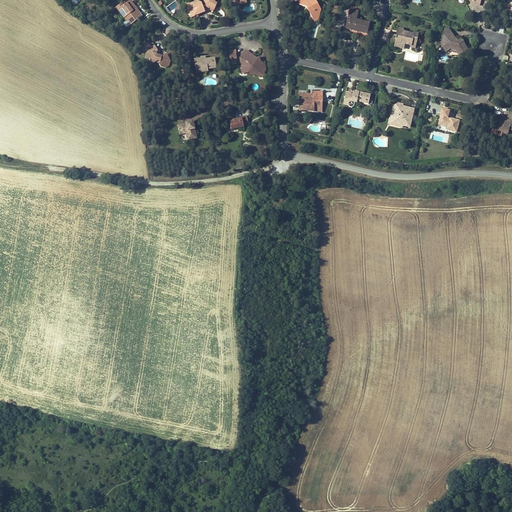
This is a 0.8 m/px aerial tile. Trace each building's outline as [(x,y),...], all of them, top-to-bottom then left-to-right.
[(135,6),(133,8),(130,4),(135,0),(134,0),(127,0),(125,2),(124,0),(116,6),(130,24),(142,15),(135,6)] [(195,0),(195,1),(189,4),(191,9),(193,8),(195,12),(199,10),(201,12),(206,10),(204,4),(206,3),(208,6),(209,7),(210,6),(215,8),(217,1),(215,0),(204,0),(205,0),(202,1),(201,1),(200,0),(195,0)] [(309,12),(313,18),(320,19),(322,8),(318,7),(319,5),(315,0),(299,0),(298,5),(310,8),(309,12)] [(191,9),(189,4),(186,5),(192,16),(201,12),(199,10),(195,12),(193,8),(191,9)] [(358,10),(348,8),(347,17),(350,18),(348,28),(367,32),(369,22),(357,19),(358,10)] [(404,42),(410,44),(413,33),(397,30),(396,36),(394,36),(393,39),(395,39),(394,43),(400,44),(401,42),(404,42)] [(450,33),(442,32),(441,38),(442,39),(437,42),(438,47),(440,46),(443,50),(449,47),(455,49),(457,53),(465,48),(459,38),(454,40),(450,33)] [(146,41),(145,46),(148,51),(146,57),(150,59),(151,63),(158,60),(160,61),(160,63),(161,65),(166,66),(169,65),(171,60),(167,54),(164,55),(162,55),(160,55),(157,54),(157,49),(153,43),(146,41)] [(246,49),(240,57),(242,72),(250,70),(250,75),(258,74),(259,76),(265,75),(264,70),(266,70),(265,62),(261,60),(261,56),(257,56),(246,49)] [(217,57),(207,58),(202,58),(196,59),(196,64),(199,64),(199,69),(204,69),(204,71),(210,71),(210,67),(218,67),(217,57)] [(313,91),(313,95),(298,95),(298,110),(321,110),(321,91),(313,91)] [(359,102),(367,104),(369,95),(354,92),(353,95),(351,95),(346,94),(345,102),(349,103),(349,107),(353,109),(355,107),(356,104),(358,104),(359,102)] [(396,122),(403,124),(410,125),(413,108),(399,105),(398,108),(395,108),(394,117),(392,116),(391,121),(393,124),(396,125),(396,122)] [(440,115),(438,124),(447,127),(446,130),(455,132),(458,120),(447,117),(449,109),(441,107),(439,114),(440,115)] [(511,110),(507,109),(505,114),(504,120),(502,119),(502,117),(496,116),(494,128),(498,129),(499,130),(503,131),(505,131),(506,128),(506,127),(509,125),(511,125),(511,110)] [(245,122),(232,123),(233,132),(246,131),(246,128),(250,127),(250,120),(244,120),(245,122)] [(186,134),(187,142),(195,141),(193,124),(184,125),(185,127),(177,128),(177,135),(186,134)] [(184,143),(187,142),(186,134),(177,135),(178,138),(183,137),(184,143)]
